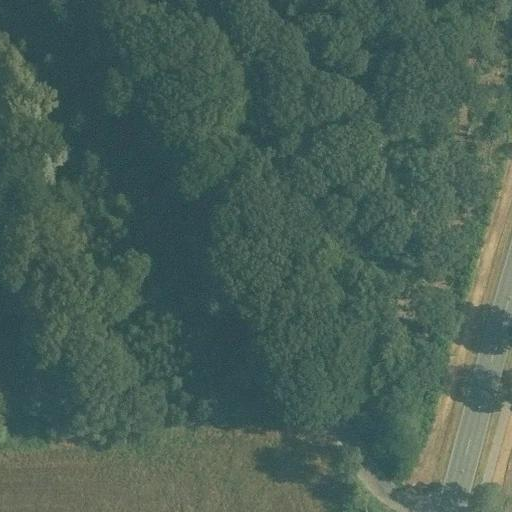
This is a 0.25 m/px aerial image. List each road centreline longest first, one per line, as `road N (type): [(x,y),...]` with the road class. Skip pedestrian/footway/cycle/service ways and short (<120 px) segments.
road 1 (unclassified): [(128,0),(357,461),(431,511)]
road 2 (secondary): [(511,329),(458,511)]
